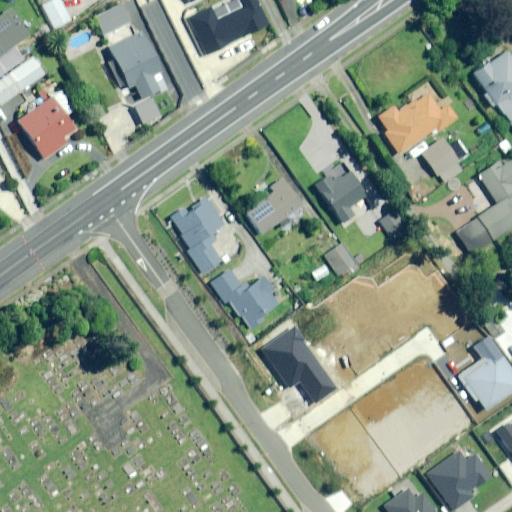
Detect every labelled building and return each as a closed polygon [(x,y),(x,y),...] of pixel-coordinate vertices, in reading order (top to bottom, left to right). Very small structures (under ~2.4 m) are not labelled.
[(70,20),(59,0),(50,0),(41,6),(54,29),(70,20)] [(211,0),(174,0),(182,12),(211,0)] [(263,31),(241,0),(238,0),(187,22),(209,60),(263,31)] [(129,23),(120,5),(93,18),(102,36),(129,23)] [(27,37),(8,10),(0,15),(0,75),(22,60),(12,47),(27,37)] [(158,88),(161,87),(169,83),(160,65),(154,68),(137,34),(106,49),(113,63),(106,66),(119,92),(132,86),(139,100),(159,90),(158,88)] [(511,92),(511,59),(504,49),(471,74),(484,93),(481,95),(490,108),(495,104),(507,122),(511,118),(511,102),(507,96),(511,92)] [(0,104),(44,74),(32,57),(0,79),(0,104)] [(446,107),(443,102),(429,82),(408,96),(412,101),(395,113),(391,107),(376,117),(386,132),(382,134),(397,155),(430,132),(432,135),(455,119),(446,107)] [(70,111),(51,85),(37,94),(42,101),(14,121),(42,160),(65,144),(62,140),(72,132),(61,117),(70,111)] [(148,112),(137,119),(141,126),(152,120),(148,112)] [(419,153),(435,177),(438,176),(443,183),(461,171),(439,139),(419,153)] [(511,149),(505,139),(497,145),(504,156),(511,149)] [(511,185),(511,168),(506,159),(478,178),(496,206),(456,232),(471,255),(511,227),(511,186),(511,185)] [(363,197),(342,166),(314,184),(341,225),(353,217),(347,209),(363,197)] [(300,207),(279,180),(268,188),(271,193),(244,214),(260,235),(277,223),(281,228),(296,217),(293,213),(300,207)] [(427,197),(418,183),(406,191),(415,205),(427,197)] [(168,216),(172,221),(189,250),(187,251),(201,274),(220,263),(209,244),(217,239),(213,232),(222,226),(206,200),(185,213),(182,208),(168,216)] [(405,225),(394,211),(378,222),(389,237),(405,225)] [(338,277),(355,265),(340,243),(323,255),(338,277)] [(321,253),(316,246),(305,254),(310,261),(321,253)] [(247,281),(240,287),(226,270),(208,284),(224,304),(227,301),(250,331),(263,321),(261,318),(277,305),(272,299),(275,296),(261,277),(251,285),(247,281)] [(380,391),(385,398),(393,392),(390,388),(425,364),(415,349),(405,356),(402,352),(379,368),(364,347),(327,372),(353,409),(367,400),(372,407),(328,439),(341,458),(391,422),(377,403),(372,396),(380,391)]
